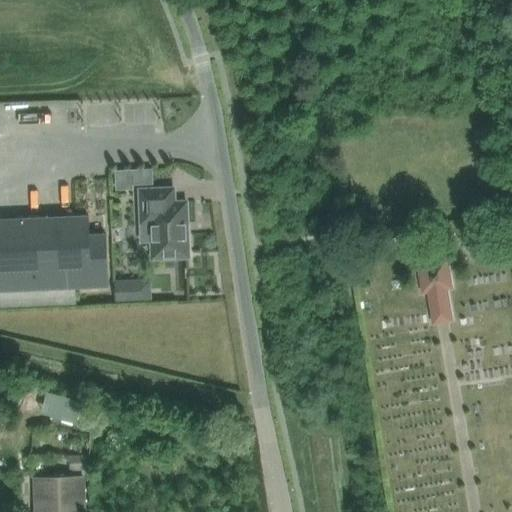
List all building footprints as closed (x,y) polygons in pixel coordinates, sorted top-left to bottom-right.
[(152,170),(117,172),(117,189),(133,189),(133,184),(153,183),(152,170)] [(153,189),(141,189),(142,223),(158,222),(159,240),(152,240),(153,258),(172,258),(172,254),(189,253),(188,232),(185,232),(184,202),(177,202),(176,188),(153,189)] [(89,215),(0,219),(0,291),(109,286),(107,242),(106,233),(90,233),(89,215)] [(454,321),(449,290),(454,289),(449,257),(417,262),(422,294),(427,293),(433,325),(454,321)] [(42,391),(37,408),(79,422),(84,405),(42,391)] [(71,470),(85,470),(85,455),(70,455),(71,470)] [(82,481),(38,482),(39,511),(58,511),(83,511),(82,481)]
